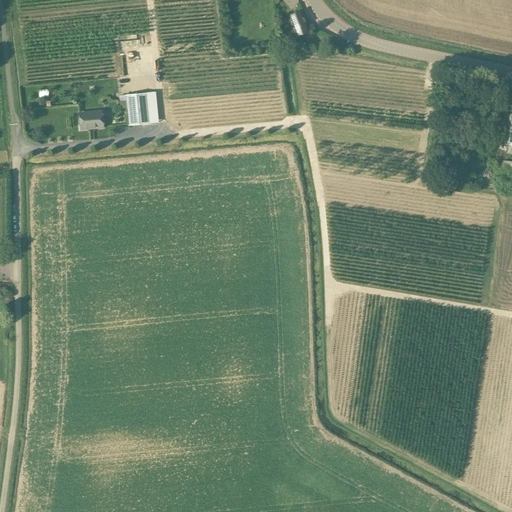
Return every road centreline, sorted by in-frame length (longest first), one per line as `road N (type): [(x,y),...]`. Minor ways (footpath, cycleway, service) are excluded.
road 1 (unclassified): [(1,511),(18,381),(13,124)]
road 2 (tertiary): [(511,73),(366,42),(311,0)]
